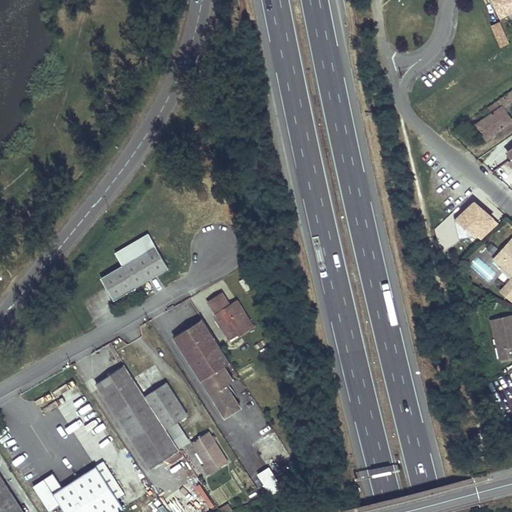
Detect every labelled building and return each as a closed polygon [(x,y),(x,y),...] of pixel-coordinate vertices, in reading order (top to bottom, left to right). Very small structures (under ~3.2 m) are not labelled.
[(511,0),(491,0),(501,17),(511,11),(511,0)] [(498,21),(490,25),(496,37),(504,33),(498,21)] [(504,33),(496,37),(501,48),(508,43),(504,33)] [(511,90),(488,107),(493,114),(477,124),(487,138),(511,121),(506,111),(511,107),(511,90)] [(123,265),(102,276),(115,299),(169,267),(148,232),(115,252),(123,265)] [(511,238),(494,258),(511,274),(511,278),(500,291),(511,302),(511,301),(511,238)] [(222,292),(208,301),(215,313),(219,312),(221,316),(216,318),(226,334),(235,328),(239,336),(248,331),(245,327),(252,323),(238,300),(230,304),(222,292)] [(511,314),(491,319),(499,360),(511,357),(511,314)] [(202,317),(174,335),(225,415),(240,406),(226,384),(233,380),(224,365),(230,361),(202,317)] [(124,366),(96,384),(150,469),(178,451),(124,366)] [(167,383),(145,396),(166,429),(178,422),(188,415),(167,383)] [(178,422),(166,429),(179,449),(190,442),(178,422)] [(209,431),(192,442),(205,464),(202,466),(208,475),(229,461),(209,431)] [(63,489),(54,475),(35,487),(51,511),(63,505),(67,511),(119,511),(124,509),(118,500),(125,495),(104,462),(63,489)] [(257,474),(270,494),(281,487),(268,467),(257,474)] [(23,511),(0,475),(0,511),(23,511)] [(200,482),(191,486),(203,511),(212,506),(200,482)]
